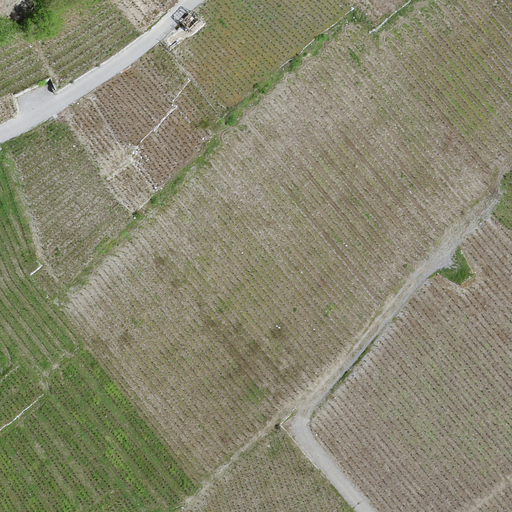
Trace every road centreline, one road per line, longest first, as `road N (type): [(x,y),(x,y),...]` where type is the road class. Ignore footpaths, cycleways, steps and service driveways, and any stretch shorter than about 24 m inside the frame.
road 1 (track): [(302,434),(322,397),(496,196)]
road 2 (unclassified): [(202,0),(121,67),(0,143)]
